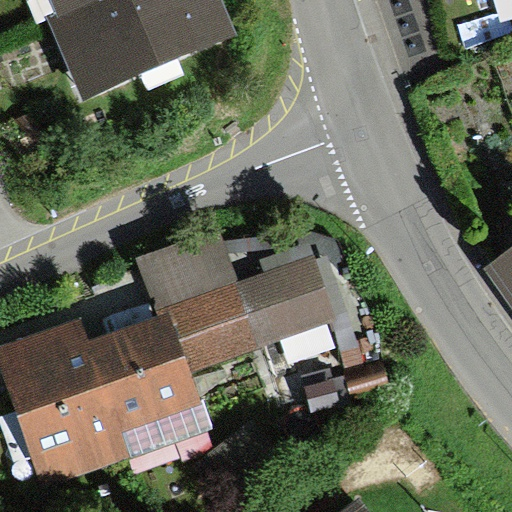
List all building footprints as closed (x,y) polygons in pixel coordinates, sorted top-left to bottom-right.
[(211,0),(33,0),(80,110),(231,47),(211,0)] [(219,236),(136,264),(158,328),(169,324),(188,378),(336,326),(314,263),(238,290),(219,236)] [(511,263),(490,279),(511,312),(511,263)] [(81,326),(0,351),(0,372),(40,491),(207,434),(188,378),(169,324),(158,328),(89,350),(81,326)] [(259,432),(205,467),(229,504),(283,469),(259,432)]
